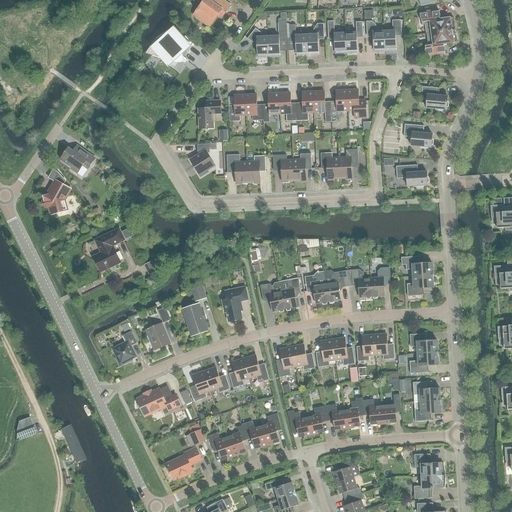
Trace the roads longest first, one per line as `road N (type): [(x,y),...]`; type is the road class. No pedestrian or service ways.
road 1 (residential): [(204,76),(157,142),(188,198),(214,206),(370,194),(374,125),(398,70)]
road 2 (residential): [(98,395),(262,334),(454,312)]
road 3 (tertiary): [(98,395),(4,202)]
road 4 (residential): [(398,70),(204,76)]
road 5 (unclassified): [(56,511),(53,446),(0,332)]
road 6 (residential): [(153,507),(237,469),(308,451)]
road 7 (residential): [(308,451),(460,436)]
road 8 (tertiary): [(153,507),(98,395)]
road 9 (residential): [(454,312),(460,436)]
